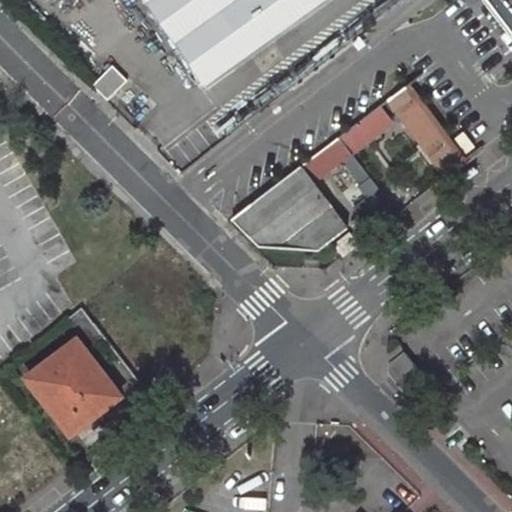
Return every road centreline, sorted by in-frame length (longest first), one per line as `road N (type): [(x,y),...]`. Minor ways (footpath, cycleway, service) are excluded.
road 1 (unclassified): [(0,37),(304,340)]
road 2 (tertiary): [(83,511),(304,340)]
road 3 (tertiary): [(304,340),(511,180)]
road 4 (unclassified): [(304,340),(484,511)]
road 5 (unknown): [(342,375),(292,436),(297,510)]
